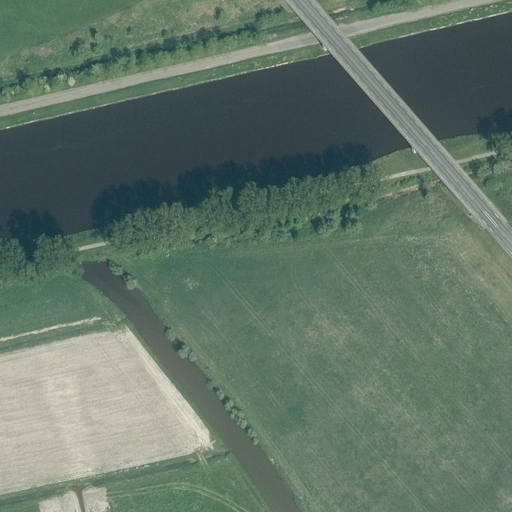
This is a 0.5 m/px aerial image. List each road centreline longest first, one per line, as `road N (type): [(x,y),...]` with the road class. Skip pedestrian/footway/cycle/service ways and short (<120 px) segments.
road 1 (unclassified): [(0,112),(484,0)]
road 2 (primary): [(511,245),(296,0)]
